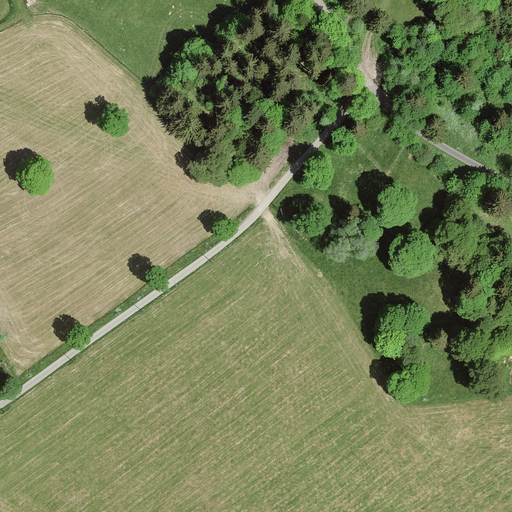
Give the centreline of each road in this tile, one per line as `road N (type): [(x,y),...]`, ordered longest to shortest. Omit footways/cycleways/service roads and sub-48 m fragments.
road 1 (unclassified): [(0,404),(238,231),(368,85)]
road 2 (track): [(128,67),(206,177),(256,197),(371,356)]
road 3 (unclassified): [(511,187),(418,132),(368,85)]
